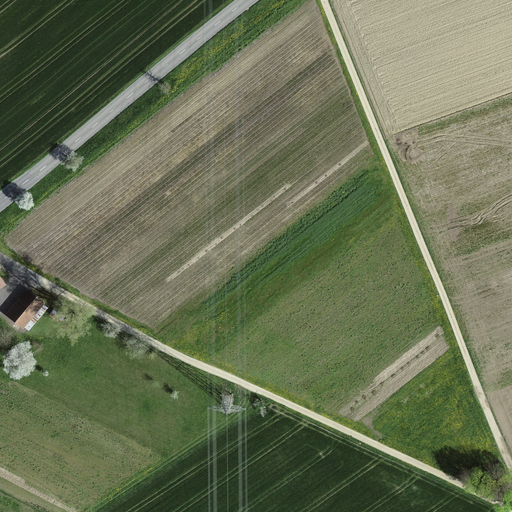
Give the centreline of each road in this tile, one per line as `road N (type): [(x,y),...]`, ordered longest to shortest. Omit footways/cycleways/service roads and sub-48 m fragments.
road 1 (track): [(0,256),(183,357),(511,509)]
road 2 (track): [(511,468),(323,0)]
road 3 (unclassified): [(246,0),(0,201)]
